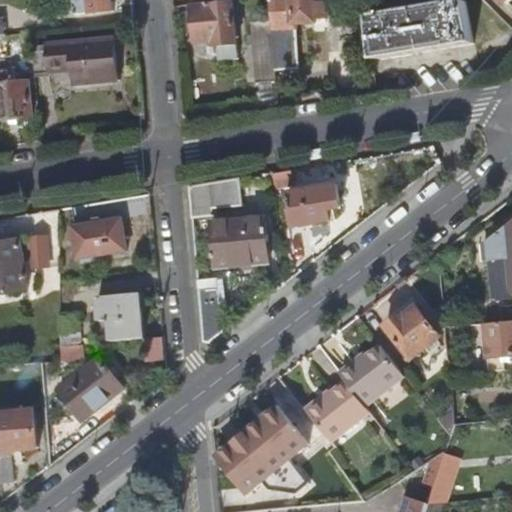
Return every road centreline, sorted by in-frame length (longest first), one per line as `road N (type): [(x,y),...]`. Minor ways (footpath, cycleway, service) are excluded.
road 1 (residential): [(191,399),(511,148)]
road 2 (residential): [(166,158),(511,99)]
road 3 (residential): [(166,158),(191,399)]
road 4 (residential): [(44,511),(191,399)]
road 5 (residential): [(0,184),(166,158)]
road 6 (residential): [(151,0),(166,158)]
